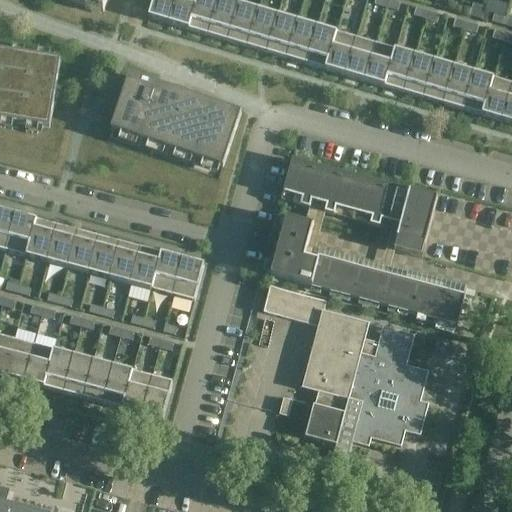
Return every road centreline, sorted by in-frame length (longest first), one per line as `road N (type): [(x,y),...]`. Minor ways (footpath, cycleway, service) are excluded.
road 1 (residential): [(511,179),(283,119),(266,131),(234,244)]
road 2 (residential): [(234,244),(170,483)]
road 3 (residential): [(234,244),(0,181)]
road 4 (residential): [(170,483),(0,437)]
